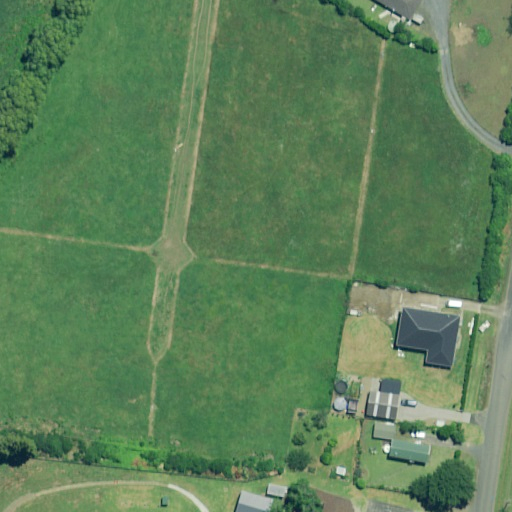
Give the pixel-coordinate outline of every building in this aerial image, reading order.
[(377,0),(409,19),(420,0),(377,0)] [(437,296),(418,293),(415,308),(435,312),(437,296)] [(460,317),(434,313),(426,362),(453,367),(460,317)] [(395,425),(376,422),(374,436),(393,439),(395,425)] [(428,447),(392,440),(389,456),(426,463),(428,447)] [(442,447),(431,445),(429,467),(440,468),(442,447)] [(268,511),(272,501),(243,491),(235,511),(268,511)] [(365,511),(368,502),(360,500),(357,511),(365,511)]
